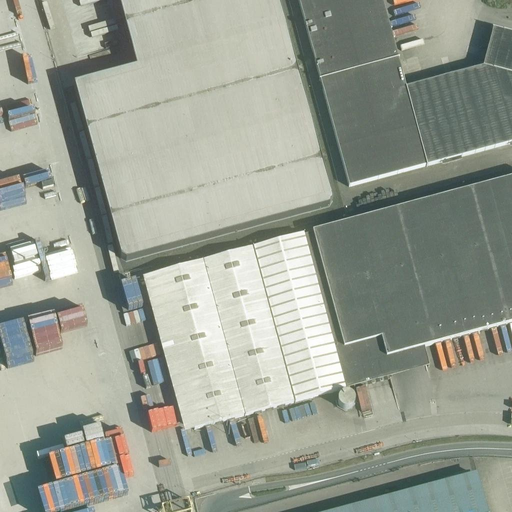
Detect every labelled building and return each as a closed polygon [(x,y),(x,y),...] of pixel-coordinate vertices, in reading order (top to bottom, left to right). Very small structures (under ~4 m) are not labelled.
[(117,0),(136,69),(73,86),(120,259),(125,262),(329,207),(332,202),(284,25),(277,0),(117,0)] [(297,0),(349,187),(511,143),(511,34),(492,29),(482,68),(405,88),(381,0),(297,0)] [(511,178),(309,233),(341,349),(381,338),(386,358),(423,348),(511,323),(511,178)] [(194,430),(351,388),(309,233),(152,275),(194,430)] [(80,318),(69,321),(75,348),(99,342),(96,330),(84,333),(80,318)] [(36,319),(21,322),(29,359),(45,355),(36,319)] [(56,342),(46,343),(46,354),(57,354),(56,342)] [(159,467),(153,469),(156,480),(162,479),(159,467)] [(485,511),(481,496),(479,485),(415,502),(413,495),(401,498),(403,505),(376,511),(485,511)]
